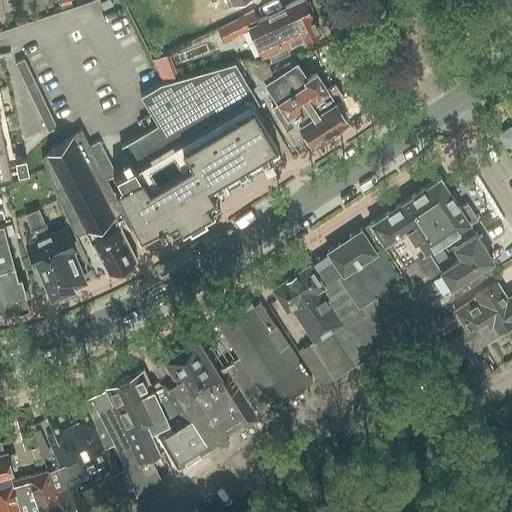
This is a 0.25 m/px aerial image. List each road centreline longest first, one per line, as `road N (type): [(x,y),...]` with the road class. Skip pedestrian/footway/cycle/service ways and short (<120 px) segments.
road 1 (primary): [(0,361),(159,297),(445,113)]
road 2 (residential): [(165,511),(309,409),(470,403),(511,378)]
road 3 (residential): [(445,113),(376,0)]
road 4 (residential): [(511,213),(445,113)]
